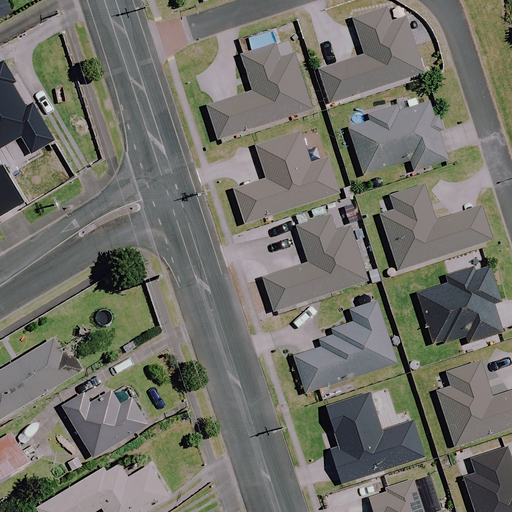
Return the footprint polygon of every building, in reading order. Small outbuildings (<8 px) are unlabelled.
[(0,0),(0,19),(10,15),(2,0),(0,0)] [(391,25),(386,10),(353,22),(365,56),(319,72),(331,107),(424,75),(405,20),(391,25)] [(279,60),(275,47),(242,57),(253,94),(207,108),(217,142),(312,114),(294,56),(279,60)] [(15,86),(2,63),(0,63),(0,150),(20,139),(30,157),(53,144),(31,106),(24,110),(11,88),(15,86)] [(85,123),(75,93),(61,98),(71,127),(85,123)] [(447,163),(429,104),(398,113),(397,108),(368,117),(370,124),(349,131),(363,176),(406,163),(410,174),(447,163)] [(311,165),(300,133),(255,147),(266,182),(233,192),(244,226),(339,195),(327,160),(311,165)] [(435,214),(426,186),(390,198),(395,212),(379,217),(397,273),(492,242),(481,208),(447,219),(444,211),(435,214)] [(335,234),(329,218),(296,229),(308,265),(263,280),(274,312),(368,281),(350,229),(335,234)] [(501,300),(491,268),(474,273),(472,269),(443,279),(445,286),(416,295),(434,349),(467,338),(468,344),(502,333),(492,303),(501,300)] [(398,365),(381,301),(347,310),(351,327),(329,333),(331,339),(321,342),(323,350),(297,357),(306,391),(398,365)] [(0,421),(83,372),(62,336),(0,373),(0,421)] [(494,389),(486,362),(447,374),(451,388),(436,393),(453,448),(511,430),(511,392),(504,395),(502,387),(494,389)] [(149,427),(125,385),(90,405),(83,392),(61,405),(92,459),(149,427)] [(381,433),(369,395),(325,409),(337,448),(329,451),(340,486),(422,460),(411,423),(381,433)] [(0,481),(28,465),(10,434),(0,439),(0,481)] [(511,511),(511,466),(506,450),(472,463),(476,474),(462,479),(474,511),(511,511)] [(147,511),(171,499),(151,465),(127,479),(118,462),(36,508),(38,511),(98,511),(102,510),(103,511),(147,511)] [(441,511),(424,511),(413,480),(368,496),(373,511),(445,511),(441,511)]
